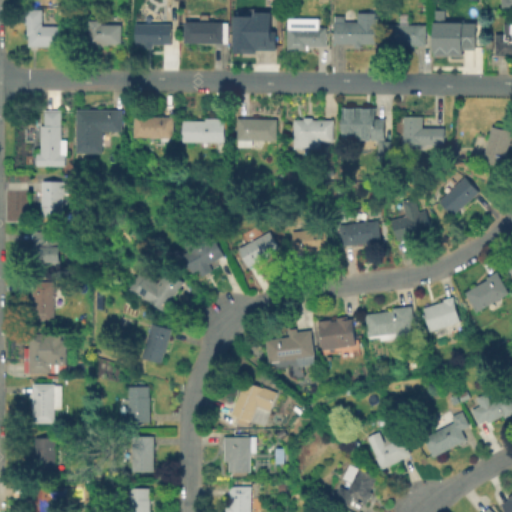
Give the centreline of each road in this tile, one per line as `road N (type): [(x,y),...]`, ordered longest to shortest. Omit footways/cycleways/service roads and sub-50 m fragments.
road 1 (residential): [(511,84),(0,80)]
road 2 (residential): [(511,217),(440,269),(281,294),(237,320),(215,343),(191,405),(190,511)]
